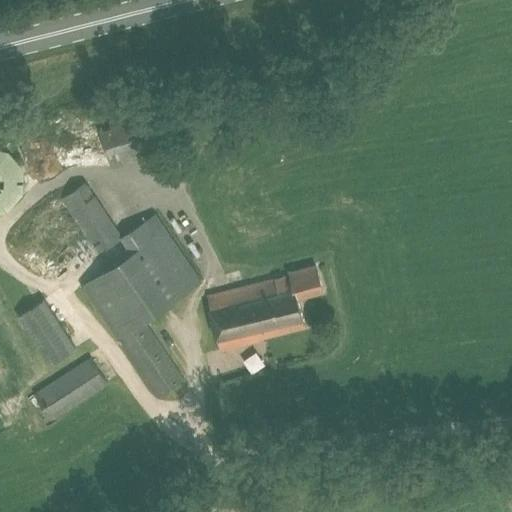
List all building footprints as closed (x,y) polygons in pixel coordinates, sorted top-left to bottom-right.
[(100,126),(113,165),(178,143),(165,104),(100,126)] [(30,184),(30,183),(29,177),(28,171),(24,165),(21,161),(16,156),(11,154),(7,152),(0,150),(0,215),(2,215),(9,214),(15,211),(20,207),(24,202),(27,197),(29,189),(30,184)] [(133,251),(83,285),(118,336),(202,279),(156,213),(123,235),(123,236),(133,251)] [(297,297),(322,290),(316,265),(289,272),(290,275),(208,295),(221,349),(260,339),(259,337),(306,325),(297,297)] [(45,299),(20,315),(52,364),(77,348),(45,299)] [(118,336),(159,396),(185,377),(145,318),(118,336)] [(109,383),(93,357),(37,393),(53,419),(109,383)]
